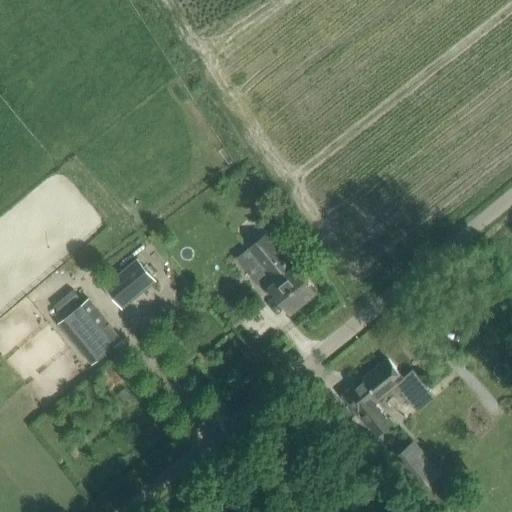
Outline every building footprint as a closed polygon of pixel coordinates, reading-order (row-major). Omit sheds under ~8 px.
[(270,286),(290,311),(316,290),(295,265),(294,266),(266,233),(249,247),(277,280),(270,286)] [(104,285),(122,307),(156,280),(138,258),(104,285)] [(92,363),(122,338),(89,298),(59,322),(92,363)] [(403,376),(388,358),(343,394),(360,414),(362,413),(378,433),(392,421),(376,402),(397,384),(412,403),(429,388),(413,368),(403,376)] [(414,439),(390,458),(418,493),(441,475),(414,439)]
